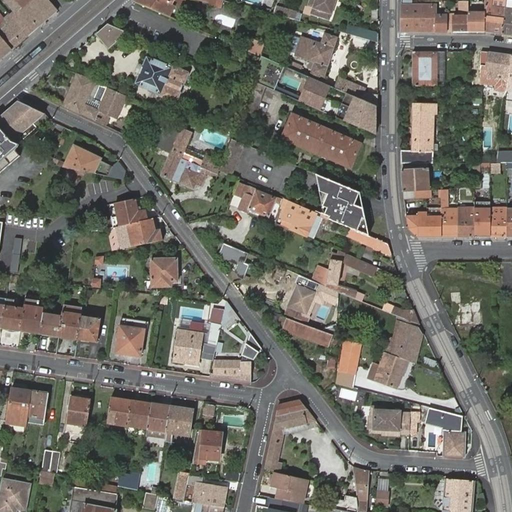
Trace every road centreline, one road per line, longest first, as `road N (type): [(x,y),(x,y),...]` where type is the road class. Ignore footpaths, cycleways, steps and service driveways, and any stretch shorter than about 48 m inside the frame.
road 1 (residential): [(292,375),(120,150),(15,91)]
road 2 (residential): [(0,357),(265,397)]
road 3 (residential): [(292,375),(371,458),(496,463)]
road 4 (tertiary): [(496,463),(402,253)]
road 5 (tertiary): [(402,253),(389,151),(389,42)]
road 6 (secondary): [(15,91),(121,0)]
road 7 (residential): [(389,42),(511,45)]
